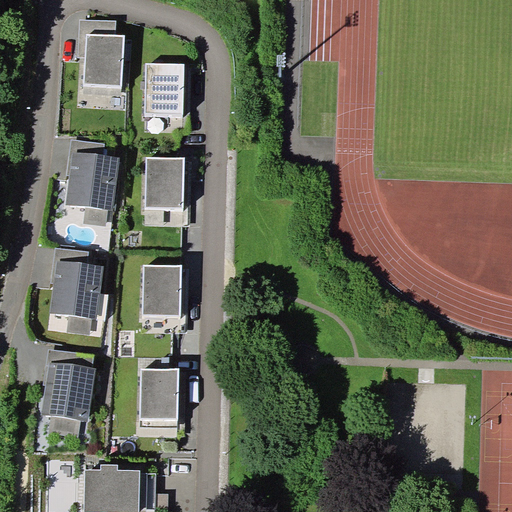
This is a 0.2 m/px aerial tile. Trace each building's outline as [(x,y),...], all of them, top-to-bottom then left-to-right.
[(86,34),(115,35),(116,21),(80,19),(78,57),(85,58),(86,34)] [(122,85),(125,36),(115,35),(86,34),(85,58),(84,83),(122,85)] [(183,114),(184,64),(146,63),(145,114),(183,114)] [(70,151),(73,152),(103,155),(105,144),(72,139),(70,151)] [(113,210),(119,158),(103,155),(73,152),(69,176),(66,204),(86,207),(108,209),(113,210)] [(183,209),(184,158),(146,158),(145,208),(183,209)] [(106,226),(108,209),(86,207),(84,223),(106,226)] [(54,260),(56,260),(88,264),(89,251),(56,248),(54,260)] [(100,293),(104,266),(88,264),(56,260),(53,283),(50,313),(106,320),(109,294),(100,293)] [(181,316),(182,266),(144,265),(143,315),(181,316)] [(49,362),(92,367),(94,354),(49,348),(47,361),(49,362)] [(97,368),(92,367),(49,362),(45,385),(42,414),(51,415),(81,420),(89,421),(97,368)] [(178,419),(179,369),(141,369),(141,419),(178,419)] [(78,438),(81,420),(51,415),(48,433),(78,438)] [(155,511),(156,493),(156,474),(148,474),(148,473),(141,473),(141,470),(118,470),(118,465),(101,464),(101,470),(85,470),(84,511),(155,511)] [(156,493),(155,511),(167,511),(168,494),(156,493)]
